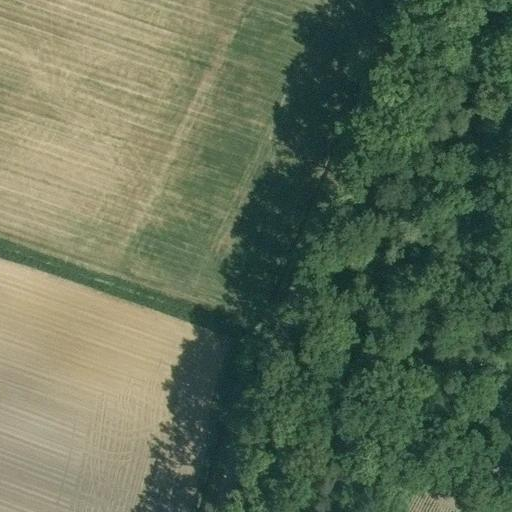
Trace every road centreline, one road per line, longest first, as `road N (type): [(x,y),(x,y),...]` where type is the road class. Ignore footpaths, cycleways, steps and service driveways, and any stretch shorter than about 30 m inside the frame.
road 1 (unclassified): [(214,511),(312,229),(421,0)]
road 2 (track): [(255,384),(511,474)]
